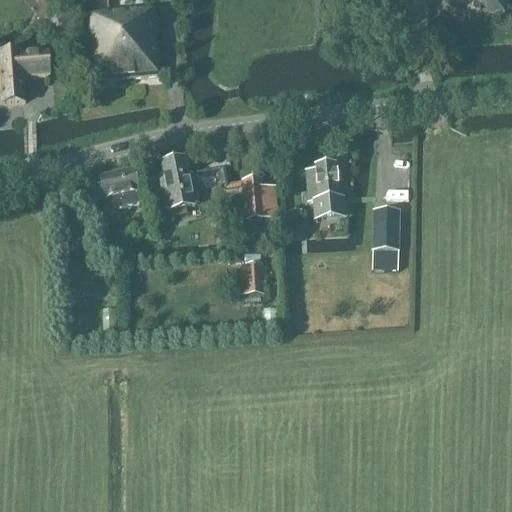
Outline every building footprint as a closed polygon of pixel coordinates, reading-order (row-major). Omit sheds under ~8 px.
[(37,0),(44,11),(62,0),(37,0)] [(108,0),(93,0),(93,1),(84,2),(92,84),(159,77),(153,12),(134,14),(133,11),(98,14),(97,1),(108,0)] [(440,0),(440,19),(505,19),(505,0),(440,0)] [(0,100),(0,107),(25,105),(24,81),(49,80),(47,55),(0,57),(0,100)] [(163,179),(158,179),(165,213),(169,212),(185,209),(198,206),(195,192),(193,177),(189,178),(186,162),(161,166),(163,179)] [(315,174),(305,174),(308,206),(315,205),(316,215),(316,223),(343,221),(342,213),(341,203),(338,204),(335,168),(315,169),(315,174)] [(132,171),(99,179),(101,184),(105,202),(108,214),(140,206),(132,171)] [(222,172),(193,177),(195,192),(198,191),(198,192),(222,188),(222,187),(225,187),(222,172)] [(277,221),(275,191),(263,192),(262,183),(242,185),(245,224),(277,221)] [(372,213),(371,253),(398,254),(399,214),(372,213)] [(288,215),(290,236),(303,235),(301,214),(288,215)] [(399,255),(386,254),(385,274),(398,274),(399,255)] [(244,267),(236,267),(237,298),(264,297),(262,266),(261,266),(244,267)]
